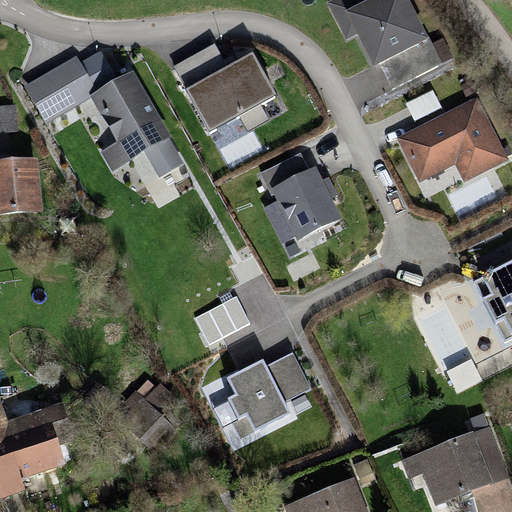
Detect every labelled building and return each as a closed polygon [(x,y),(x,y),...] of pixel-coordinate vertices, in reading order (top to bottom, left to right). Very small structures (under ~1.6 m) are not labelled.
[(378,63),(428,38),(408,0),(330,0),(326,2),(346,40),(356,34),(373,66),(378,63)] [(441,63),(428,38),(378,63),(392,89),(441,63)] [(214,43),(172,66),(209,133),(239,116),(247,131),(269,120),(260,104),(276,95),(252,52),(227,66),(214,43)] [(76,56),(23,86),(45,124),(90,98),(88,95),(116,79),(100,50),(79,62),(76,56)] [(132,70),(116,79),(88,95),(90,98),(116,142),(99,152),(111,172),(145,152),(159,177),(183,164),(168,138),(171,136),(132,70)] [(405,103),(417,127),(444,113),(432,90),(405,103)] [(417,127),(396,138),(418,182),(454,164),(463,183),(508,160),(476,97),(444,113),(417,127)] [(16,105),(0,106),(0,133),(18,132),(16,105)] [(297,241),(341,219),(331,198),(337,195),(328,177),(322,180),(315,166),(308,169),(300,153),(259,173),(271,197),(273,195),(276,201),(263,208),(281,244),(295,237),(297,241)] [(0,160),(0,215),(42,212),(38,158),(0,160)] [(511,260),(473,281),(505,342),(511,338),(511,260)] [(234,395),(227,398),(238,420),(231,424),(240,440),(290,414),(284,402),(311,389),(292,352),(266,366),(263,359),(226,378),(234,395)] [(156,393),(118,427),(135,446),(173,411),(156,393)] [(64,446),(51,411),(0,429),(0,497),(13,493),(10,484),(56,468),(50,451),(64,446)] [(465,441),(401,465),(407,481),(418,477),(429,507),(483,487),(465,441)] [(356,511),(348,488),(283,511),(356,511)]
